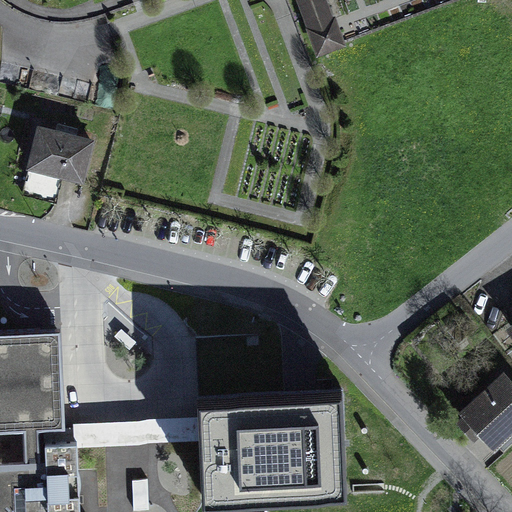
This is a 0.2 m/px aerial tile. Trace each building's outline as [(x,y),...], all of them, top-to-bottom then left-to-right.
[(346,48),(328,0),(295,0),(317,60),(346,48)] [(95,143),(37,127),(24,173),(84,186),(95,143)] [(0,420),(24,419),(25,449),(42,448),(41,419),(64,418),(61,320),(0,322),(0,420)] [(299,374),(199,378),(204,499),(346,493),(341,372),(299,374)] [(495,456),(511,439),(511,384),(504,376),(458,418),(495,456)] [(79,458),(78,429),(47,430),(47,447),(42,448),(25,449),(0,449),(0,511),(77,511),(77,502),(80,502),(79,481),(70,482),(69,459),(79,458)] [(265,498),(265,511),(429,511),(428,490),(265,498)]
